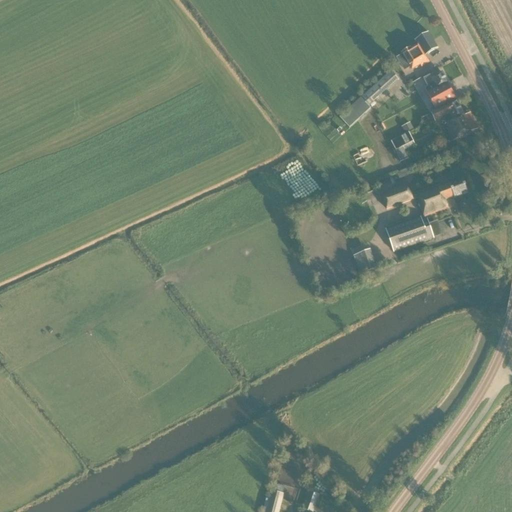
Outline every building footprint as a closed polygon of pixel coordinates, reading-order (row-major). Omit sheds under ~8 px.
[(422,67),(429,63),(425,57),(438,49),(429,33),(415,41),(417,45),(401,54),(411,71),(420,65),(422,67)] [(361,99),(360,98),(342,115),(351,125),(369,109),(368,107),(398,81),(391,72),(361,99)] [(425,90),(436,111),(455,100),(447,83),(442,73),(432,78),(431,76),(424,80),(428,88),(425,90)] [(478,129),(470,114),(464,117),(457,101),(431,114),(435,123),(444,119),(446,125),(445,125),(453,142),(478,129)] [(410,124),(401,128),(405,134),(413,130),(410,124)] [(415,146),(409,133),(391,143),(396,151),(395,152),(400,163),(408,160),(405,151),(415,146)] [(397,173),(399,180),(412,174),(410,168),(397,173)] [(440,188),(439,186),(415,194),(415,196),(413,197),(408,184),(381,194),(387,210),(417,199),(424,217),(448,209),(445,200),(454,197),(454,198),(467,194),(462,180),(440,188)] [(427,221),(422,222),(421,218),(386,230),(393,253),(433,239),(427,221)] [(353,257),(360,275),(377,269),(370,251),(353,257)] [(274,485),(272,492),(283,494),(284,488),(274,485)] [(265,511),(279,511),(284,495),(283,494),(272,492),(271,492),(265,511)] [(308,492),(302,510),(307,511),(313,511),(320,496),(308,492)]
